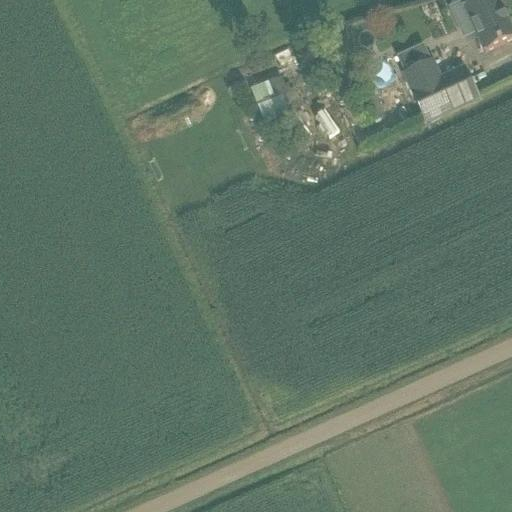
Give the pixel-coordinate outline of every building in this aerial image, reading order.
[(473,0),(469,0),(449,9),(458,30),(470,24),(475,35),(484,55),(511,41),(511,30),(498,0),(482,0),(475,3),(473,0)] [(406,78),(428,125),(479,101),(465,72),(441,83),(433,65),(406,78)] [(338,77),(328,81),(333,91),(343,87),(338,77)] [(263,130),(293,121),(280,79),(251,88),(263,130)] [(374,93),(354,102),(366,128),(386,119),(374,93)]
